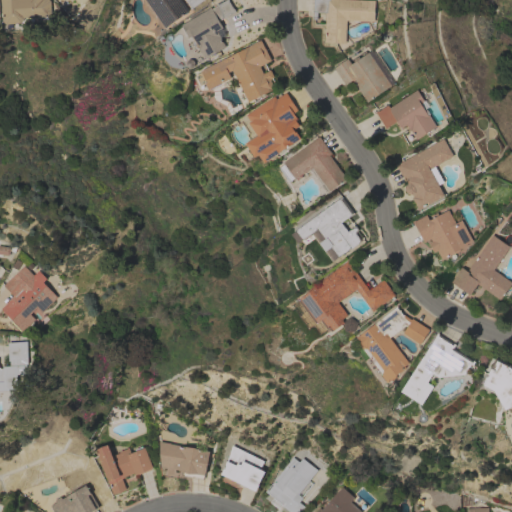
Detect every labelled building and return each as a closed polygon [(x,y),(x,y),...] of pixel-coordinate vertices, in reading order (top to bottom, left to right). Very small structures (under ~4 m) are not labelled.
[(1,0),(52,0),(52,4),(51,4),(52,8),(53,12),(50,15),(43,16),(44,19),(40,20),(39,16),(25,17),(25,18),(22,22),(18,22),(18,27),(8,28),(7,24),(6,24),(3,21),(1,0)] [(181,0),(188,10),(165,27),(165,28),(161,31),(158,27),(155,24),(152,21),(149,15),(145,12),(143,9),(141,4),(139,0),(181,0)] [(209,7),(210,8),(224,0),(228,0),(232,7),(233,7),(235,11),(218,21),(222,27),(217,30),(221,37),(220,37),(225,46),(211,55),(213,58),(209,61),(207,57),(205,58),(198,47),(199,47),(192,35),(188,37),(181,24),(209,7)] [(202,0),(190,9),(189,7),(184,0),(202,0)] [(375,0),(374,21),(346,20),(345,43),(324,42),(325,12),(317,12),(316,19),(312,19),(312,0),(375,0)] [(260,39),(271,60),(259,66),(263,73),(270,69),(274,77),(270,79),(274,88),(248,102),(232,70),(228,72),(231,78),(209,89),(208,87),(207,88),(205,83),(201,85),(195,75),(201,72),(201,70),(260,39)] [(391,85),(367,102),(352,80),(345,84),(333,67),(347,58),(351,64),(354,61),(352,59),(358,55),(359,58),(371,49),(393,82),(390,84),(391,85)] [(401,99),(400,97),(406,93),(407,95),(417,89),(424,100),(422,102),(429,114),(428,114),(436,126),(416,139),(410,130),(406,124),(400,128),(396,121),(388,126),(388,127),(385,128),(375,112),(377,110),(378,111),(387,105),(389,107),(401,99)] [(264,163),(259,154),(255,157),(245,143),(257,135),(248,122),(250,121),(246,114),(274,95),(276,98),(285,92),(297,110),(293,113),(297,118),(295,119),(299,125),(294,128),(301,138),(264,163)] [(324,192),(308,170),(301,175),(302,176),(298,180),(297,178),(296,179),(295,178),(290,181),(279,167),(284,164),(283,162),(319,136),(331,153),(329,155),(346,178),(329,191),(328,189),(324,192)] [(443,138),(452,155),(429,169),(444,195),(418,209),(411,197),(413,196),(412,194),(411,194),(406,193),(404,189),(406,185),(407,184),(395,165),(443,138)] [(341,196),(353,213),(341,222),(347,231),(355,225),(359,230),(355,232),(361,241),(351,248),(338,257),(318,228),(303,240),(296,230),(341,196)] [(472,240),(466,243),(467,244),(459,249),(460,250),(452,254),(452,253),(441,259),(437,250),(433,252),(428,242),(431,240),(430,238),(423,242),(412,221),(426,214),(428,220),(433,217),(431,215),(437,212),(438,214),(448,209),(455,223),(461,219),(472,240)] [(493,269),(511,282),(500,300),(477,284),(469,295),(451,281),(461,267),(466,271),(492,234),(509,246),(493,269)] [(319,334),(312,324),(307,328),(290,304),(297,299),(298,300),(300,299),(299,298),(304,295),(302,293),(348,260),(369,289),(383,279),(395,295),(393,296),(395,298),(391,301),(390,298),(372,311),(356,288),(338,302),(347,315),(342,319),(344,322),(333,330),(331,327),(329,329),(328,328),(327,329),(326,329),(319,334)] [(41,312),(37,308),(31,314),(35,319),(23,331),(22,330),(21,331),(10,320),(11,319),(7,315),(6,316),(0,310),(1,309),(0,308),(13,296),(3,285),(9,278),(9,279),(23,265),(33,275),(38,270),(46,278),(42,281),(57,296),(41,312)] [(406,325),(390,337),(409,362),(404,365),(406,367),(397,374),(396,377),(392,380),(389,380),(387,382),(382,375),(383,371),(384,370),(367,348),(362,348),(358,343),(358,340),(356,337),(396,306),(403,315),(404,314),(411,319),(412,318),(429,329),(419,344),(402,332),(406,326),(406,325)] [(435,336),(437,333),(455,344),(453,347),(452,347),(473,361),(473,360),(475,361),(473,365),(471,364),(464,374),(437,377),(433,374),(428,382),(433,386),(422,404),(400,391),(435,336)] [(0,368),(4,368),(4,366),(11,365),(11,361),(9,361),(8,342),(28,340),(29,367),(18,367),(19,389),(0,390),(0,368)] [(511,405),(505,410),(493,390),(482,384),(495,358),(510,365),(511,366),(511,405)] [(190,447),(191,445),(198,447),(198,448),(204,450),(204,453),(208,454),(203,479),(182,475),(183,472),(174,468),(161,466),(159,441),(190,447)] [(96,449),(107,444),(109,449),(110,449),(112,455),(119,452),(119,451),(128,447),(130,452),(135,451),(134,449),(141,446),(142,448),(144,447),(152,467),(151,467),(151,469),(137,475),(136,473),(135,474),(134,472),(125,476),(125,477),(122,478),(126,489),(113,494),(96,449)] [(263,461),(259,468),(264,471),(258,484),(259,484),(255,491),(221,474),(225,466),(232,445),(263,461)] [(292,457),(298,462),(301,458),(316,470),(298,494),(302,497),(299,502),(305,507),(301,511),(289,511),(273,498),(273,497),(265,491),(272,483),(273,483),(275,481),(273,480),(292,457)] [(56,502),(55,499),(60,496),(61,498),(85,484),(98,507),(89,511),(54,511),(51,505),(56,502)] [(314,511),(319,507),(321,509),(342,486),(353,497),(350,501),(361,511),(360,511),(314,511)]
